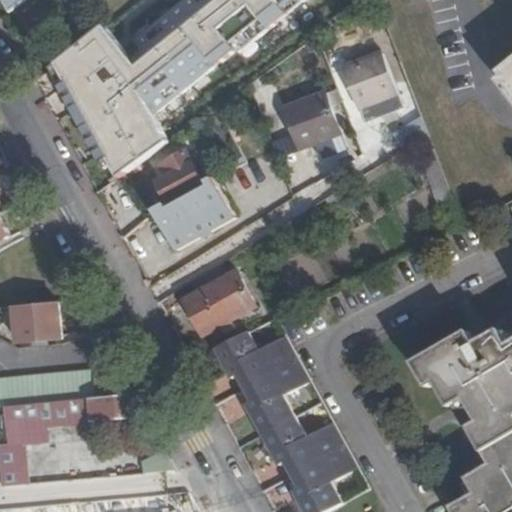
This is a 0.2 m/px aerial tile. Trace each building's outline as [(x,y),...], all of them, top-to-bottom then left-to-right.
[(151,0),(144,0),(103,34),(130,68),(176,32),(151,0)] [(244,18),(239,11),(200,41),(215,60),(248,34),(239,22),(244,18)] [(238,93),(215,60),(200,41),(186,52),(191,59),(224,103),(238,93)] [(366,106),(405,92),(390,52),(352,67),(366,106)] [(174,140),(224,103),(191,59),(167,78),(182,97),(157,116),(174,140)] [(310,150),(349,135),(334,92),(294,107),(310,150)] [(128,98),(114,109),(115,111),(90,130),(102,146),(126,126),(122,120),(135,109),(128,98)] [(468,224),(433,131),(418,141),(446,219),(427,228),(432,243),(468,224)] [(166,180),(176,200),(194,190),(212,180),(195,149),(174,159),(180,172),(166,180)] [(194,190),(176,200),(160,208),(183,246),(242,216),(220,176),(212,180),(194,190)] [(355,181),(332,196),(337,205),(361,190),(355,181)] [(100,194),(118,223),(131,214),(113,186),(100,194)] [(319,204),(286,225),(292,234),(324,213),(319,204)] [(0,246),(11,240),(0,219),(0,218),(0,246)] [(229,262),(195,283),(200,291),(233,269),(229,262)] [(264,309),(245,273),(194,300),(214,336),(233,325),(237,333),(249,326),(245,318),(264,309)] [(64,340),(61,304),(17,308),(21,345),(64,340)] [(511,338),(505,325),(482,339),(474,326),(446,343),(511,463),(511,338)] [(257,334),(227,348),(248,390),(253,388),(306,359),(294,337),(266,351),(257,334)] [(478,492),(488,511),(511,511),(511,463),(446,343),(419,358),(434,383),(441,379),(455,402),(472,393),(486,418),(477,424),(498,461),(473,474),(482,490),(478,492)] [(318,380),(306,359),(253,388),(276,431),(303,416),(291,395),(318,380)] [(137,397),(126,378),(110,380),(109,373),(0,382),(0,409),(8,409),(137,397)] [(149,420),(137,397),(8,409),(11,449),(0,449),(0,454),(2,488),(30,486),(26,447),(52,442),(52,429),(70,427),(149,420)] [(303,416),(276,431),(300,475),(354,446),(341,422),(314,436),(303,416)] [(354,446),(300,475),(320,511),(337,511),(353,503),(341,481),(366,467),(354,446)] [(168,452),(144,461),(146,473),(178,470),(168,452)] [(463,511),(488,511),(478,492),(458,504),(463,511)] [(172,511),(172,496),(98,498),(98,511),(172,511)]
